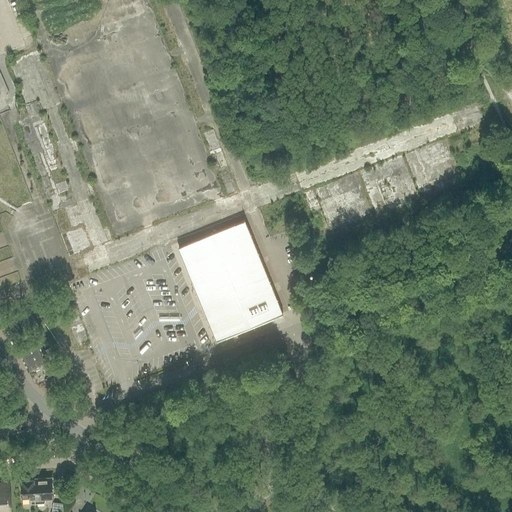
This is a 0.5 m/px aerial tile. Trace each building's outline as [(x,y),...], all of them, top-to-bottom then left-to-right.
[(246,220),(179,247),(203,306),(217,341),(253,326),(284,314),(246,220)] [(321,295),(316,297),(318,304),(324,302),(321,295)] [(39,339),(18,349),(28,372),(35,368),(36,370),(40,369),(39,367),(50,362),(39,339)] [(50,348),(45,350),(50,360),(55,358),(50,348)] [(38,497),(38,503),(45,502),(47,497),(54,496),(52,477),(34,479),(35,491),(37,491),(37,495),(35,495),(35,497),(38,497)] [(35,491),(34,479),(21,479),(22,498),(31,498),(31,503),(38,503),(38,497),(35,497),(35,495),(37,495),(37,491),(35,491)] [(12,511),(11,499),(10,481),(2,482),(2,480),(0,480),(0,511),(12,511)]
